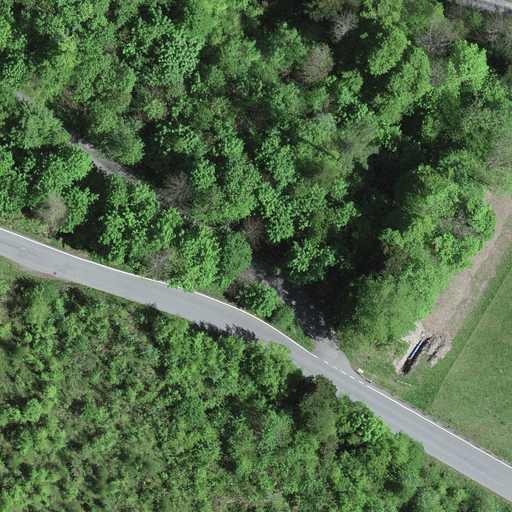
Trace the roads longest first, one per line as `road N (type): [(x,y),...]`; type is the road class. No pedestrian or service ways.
road 1 (tertiary): [(511,490),(214,314),(0,240)]
road 2 (track): [(323,374),(321,335),(299,303),(0,82)]
